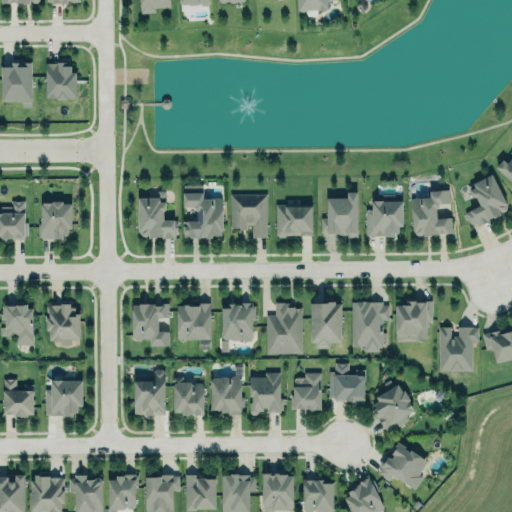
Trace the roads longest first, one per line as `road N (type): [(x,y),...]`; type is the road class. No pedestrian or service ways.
road 1 (residential): [(0,270),(458,265)]
road 2 (residential): [(107,444),(103,0)]
road 3 (residential): [(0,444),(345,442)]
road 4 (residential): [(458,265),(468,300),(497,312),(511,297),(500,251)]
